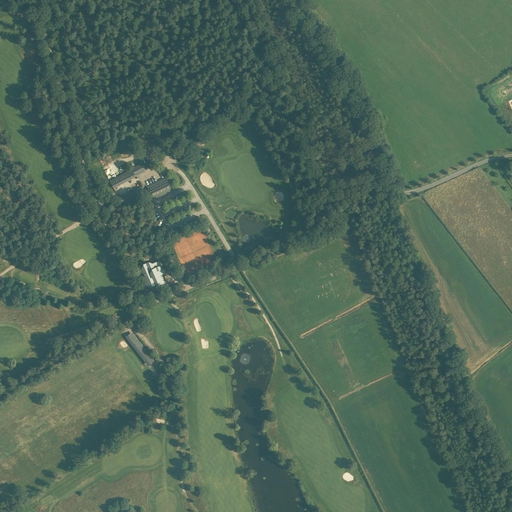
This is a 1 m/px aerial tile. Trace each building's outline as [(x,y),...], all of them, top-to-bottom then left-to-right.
[(131,168),(132,169),(109,181),(113,188),(136,176),(144,172),(140,164),(131,168)] [(165,177),(151,184),(147,186),(152,196),(170,187),(165,177)] [(123,205),(140,196),(145,194),(141,187),(119,198),(123,205)] [(147,262),(143,264),(140,272),(146,286),(150,287),(155,285),(159,286),(160,284),(161,284),(162,285),(161,283),(164,282),(160,274),(164,272),(165,270),(160,268),(161,267),(155,265),(152,266),(151,263),(147,262)] [(132,332),(126,337),(148,366),(154,361),(132,332)]
